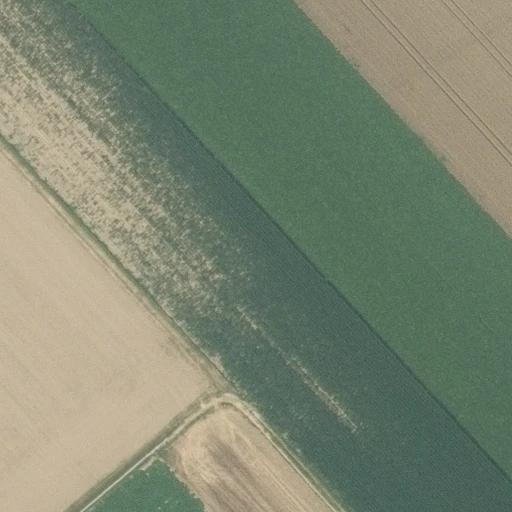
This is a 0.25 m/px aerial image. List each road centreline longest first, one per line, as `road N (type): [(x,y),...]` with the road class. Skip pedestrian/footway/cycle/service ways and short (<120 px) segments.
road 1 (track): [(225,404),(0,153)]
road 2 (track): [(344,511),(264,423),(225,404),(89,511)]
